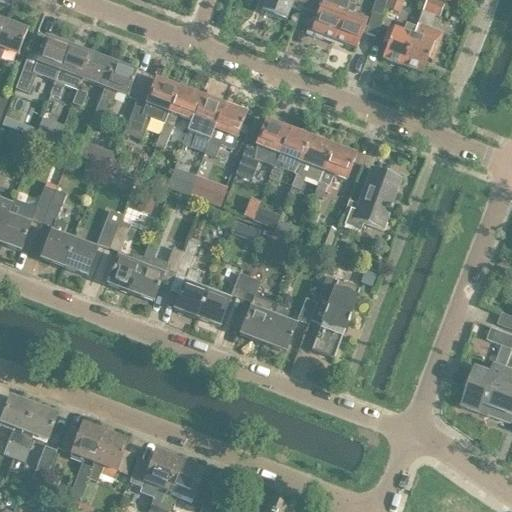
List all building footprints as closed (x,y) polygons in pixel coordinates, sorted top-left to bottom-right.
[(305,3),(305,0),(265,0),(261,13),(286,23),(291,10),(300,13),(305,3)] [(349,3),(341,0),(321,0),(318,8),(321,9),(317,21),(314,20),(308,34),(323,40),(324,37),(334,41),(349,3)] [(372,12),(365,32),(366,33),(375,36),(382,18),(380,17),(386,0),(375,0),(371,12),(372,12)] [(397,13),(401,0),(389,0),(386,9),(397,13)] [(402,66),(422,74),(428,59),(432,60),(433,56),(437,46),(441,33),(430,29),(435,15),(440,16),(444,5),(429,0),(426,0),(415,29),(413,37),(402,66)] [(356,6),(349,3),(334,41),(357,50),(368,22),(352,16),(356,6)] [(0,60),(4,50),(18,56),(28,31),(5,22),(0,34),(0,60)] [(415,29),(405,25),(402,33),(389,28),(383,42),(388,44),(383,59),(402,66),(413,37),(415,29)] [(40,54),(33,72),(37,74),(57,81),(70,47),(46,38),(40,54)] [(57,81),(51,97),(59,100),(64,87),(77,92),(78,91),(82,80),(83,80),(92,55),(70,47),(57,81)] [(31,50),(16,89),(25,92),(29,93),(37,74),(33,72),(40,54),(31,50)] [(83,80),(105,88),(114,64),(92,55),(83,80)] [(114,64),(105,88),(96,113),(105,117),(110,104),(113,106),(118,93),(128,97),(137,72),(114,64)] [(151,120),(165,125),(179,88),(156,79),(144,111),(135,107),(125,135),(143,142),(151,120)] [(201,96),(179,88),(165,125),(156,147),(165,151),(174,128),(177,130),(181,118),(192,122),(201,96)] [(86,94),(78,91),(77,92),(72,105),(81,108),(86,94)] [(192,122),(183,145),(189,148),(205,154),(210,142),(224,105),(201,96),(192,122)] [(247,114),(224,105),(210,142),(205,154),(216,158),(220,146),(233,151),(247,114)] [(6,117),(3,124),(33,135),(36,128),(6,117)] [(275,166),(289,129),(266,121),(257,145),(258,145),(257,149),(248,146),(237,174),(253,181),(260,161),(274,166),(275,166)] [(38,128),(34,138),(56,146),(60,136),(38,128)] [(311,138),(289,129),(275,166),(274,166),(269,179),(279,182),(283,171),(296,176),(297,176),(311,138)] [(334,146),(311,138),(297,176),(296,176),(292,187),(301,191),(305,179),(319,185),(334,146)] [(115,155),(86,144),(80,158),(109,169),(115,155)] [(357,155),(334,146),(319,185),(315,196),(323,199),(328,186),(331,187),(335,175),(347,180),(357,155)] [(359,204),(350,200),(337,234),(347,237),(350,229),(361,233),(365,223),(383,230),(401,180),(372,169),(359,204)] [(171,176),(167,188),(182,193),(186,182),(171,176)] [(194,184),(190,196),(213,205),(217,193),(194,184)] [(42,224),(55,190),(44,186),(31,220),(42,224)] [(145,187),(140,199),(154,204),(159,193),(145,187)] [(64,267),(74,241),(74,240),(63,236),(67,224),(56,219),(66,194),(55,190),(42,224),(52,228),(41,258),(64,267)] [(0,234),(8,216),(8,215),(8,214),(11,204),(0,199),(0,234)] [(258,222),(276,227),(278,228),(280,221),(278,220),(280,215),(261,209),(258,222)] [(117,227),(118,226),(120,221),(122,216),(109,211),(97,244),(99,244),(110,249),(117,227)] [(8,215),(8,216),(0,234),(0,242),(21,251),(31,223),(8,215)] [(117,227),(110,249),(120,252),(130,225),(120,221),(118,226),(117,227)] [(236,221),(231,234),(239,237),(244,224),(236,221)] [(278,228),(276,227),(273,234),(297,241),(301,228),(280,221),(278,228)] [(337,232),(326,227),(316,248),(327,253),(337,232)] [(74,241),(64,267),(87,276),(97,249),(74,240),(74,241)] [(169,290),(180,294),(174,309),(197,318),(207,291),(196,286),(200,274),(189,270),(194,257),(193,256),(197,245),(189,241),(184,253),(169,290)] [(143,259),(131,293),(154,302),(159,287),(169,290),(184,253),(174,249),(168,264),(155,259),(158,251),(147,247),(143,259)] [(108,284),(131,293),(143,259),(133,255),(130,261),(118,257),(108,284)] [(368,271),(363,283),(372,286),(376,274),(368,271)] [(242,298),(250,278),(239,274),(231,294),(242,298)] [(250,278),(242,298),(253,302),(240,334),(263,343),(278,307),(254,298),(260,282),(250,278)] [(317,303),(311,320),(322,324),(312,350),(334,359),(360,291),(327,278),(317,303)] [(207,291),(197,318),(220,327),(230,300),(207,291)] [(311,320),(317,303),(306,298),(298,321),(309,325),(311,320)] [(289,311),(278,307),(263,343),(287,352),(297,326),(285,321),(289,311)] [(496,324),(511,329),(511,316),(501,312),(496,324)] [(511,336),(492,328),(487,341),(503,346),(498,358),(507,362),(511,349),(511,336)] [(473,379),(462,407),(463,407),(486,416),(489,408),(504,369),(507,362),(498,358),(492,374),(477,369),(476,370),(477,370),(473,379)] [(511,379),(511,372),(504,369),(489,408),(493,409),(490,418),(510,426),(511,419),(511,382),(511,379)] [(5,455),(15,459),(35,406),(11,397),(1,422),(17,428),(11,439),(5,455)] [(35,406),(20,445),(31,450),(34,442),(32,441),(34,435),(49,441),(58,416),(35,406)] [(66,511),(68,511),(75,511),(79,503),(80,504),(89,480),(88,480),(106,434),(83,426),(80,435),(69,430),(61,451),(72,455),(70,459),(82,464),(66,511)] [(88,480),(89,480),(97,483),(103,467),(127,476),(134,457),(125,453),(128,443),(106,434),(88,480)] [(58,451),(47,447),(34,480),(45,485),(58,451)] [(138,461),(129,483),(143,488),(145,483),(158,488),(148,511),(159,511),(178,462),(155,453),(150,466),(138,461)] [(204,471),(178,462),(159,511),(170,511),(173,505),(175,506),(179,496),(204,506),(212,484),(201,480),(204,471)] [(257,511),(293,511),(262,500),(257,511)] [(92,511),(94,508),(80,504),(79,503),(75,511),(92,511)]
